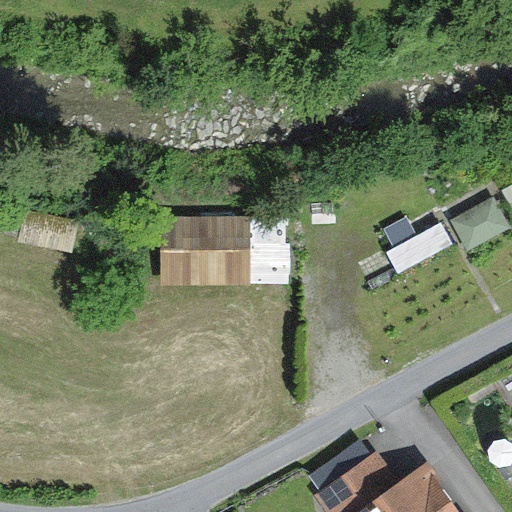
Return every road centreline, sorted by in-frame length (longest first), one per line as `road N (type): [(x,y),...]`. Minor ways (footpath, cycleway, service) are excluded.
road 1 (unclassified): [(394,393),(249,469),(163,503),(113,511)]
road 2 (unclassified): [(480,511),(394,393)]
road 3 (unclassified): [(511,333),(394,393)]
